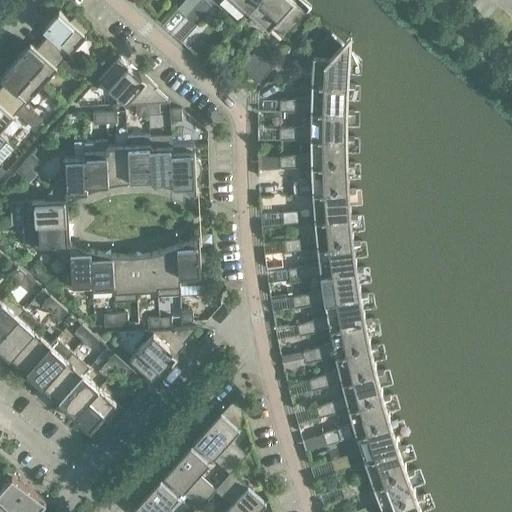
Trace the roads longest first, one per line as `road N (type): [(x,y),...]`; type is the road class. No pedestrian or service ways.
road 1 (residential): [(254,300),(237,117),(112,0)]
road 2 (residential): [(254,300),(82,488)]
road 3 (residential): [(102,509),(261,335)]
road 4 (residential): [(308,511),(261,335)]
